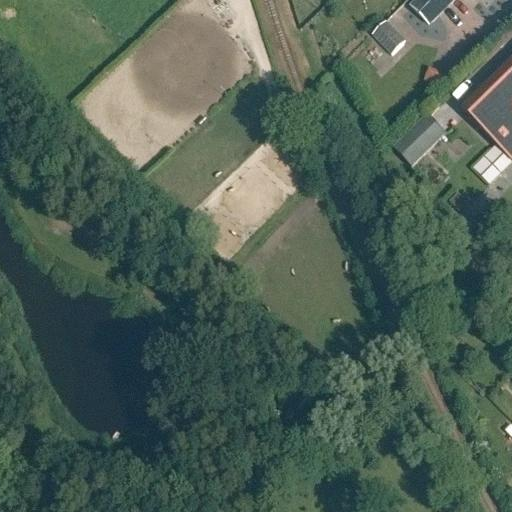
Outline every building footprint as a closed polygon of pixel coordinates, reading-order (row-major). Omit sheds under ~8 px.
[(418,0),(410,9),(429,29),(458,0),(418,0)] [(373,38),(392,58),(406,45),(387,25),(373,38)] [(511,68),(464,115),(511,164),(511,68)] [(411,172),(446,138),(427,118),(392,152),(411,172)] [(457,337),(467,326),(461,320),(451,331),(457,337)]
